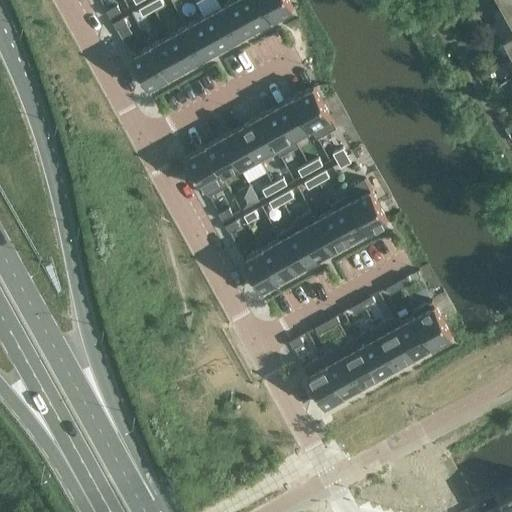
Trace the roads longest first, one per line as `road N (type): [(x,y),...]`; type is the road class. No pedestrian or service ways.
road 1 (trunk): [(144,511),(97,365),(37,119),(0,33)]
road 2 (trunk): [(144,511),(0,250)]
road 3 (residential): [(143,141),(256,345)]
road 4 (trunk): [(0,313),(109,511)]
road 5 (residential): [(256,345),(346,511)]
road 6 (residential): [(256,345),(409,260)]
road 7 (residential): [(143,141),(296,57)]
road 8 (trunk): [(0,387),(75,491),(105,511)]
road 9 (residential): [(65,0),(143,141)]
